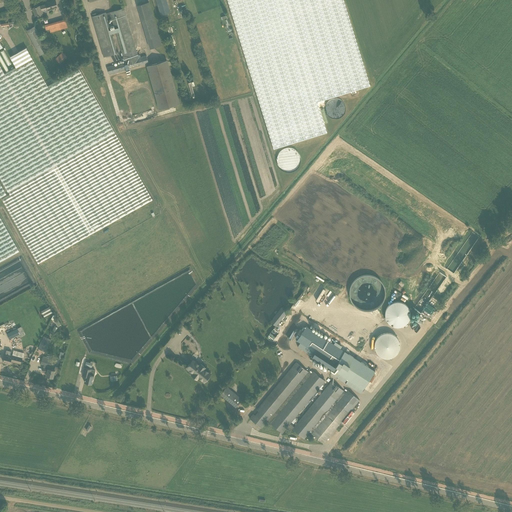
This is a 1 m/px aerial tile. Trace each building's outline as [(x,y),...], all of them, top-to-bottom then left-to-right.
[(47,11),(58,8),(55,0),(54,0),(45,3),(45,4),(39,6),(39,5),(33,7),(35,15),(43,13),(42,10),(47,9),(47,11)] [(166,0),(156,0),(160,14),(170,11),(166,0)] [(227,0),(272,148),(325,132),(316,101),(369,86),(343,0),(227,0)] [(511,0),(453,0),(357,118),(488,225),(511,196),(511,0)] [(137,5),(147,39),(159,35),(149,2),(137,5)] [(92,14),(92,16),(91,16),(103,57),(118,53),(108,18),(111,17),(124,61),(107,67),(109,74),(148,63),(146,55),(138,57),(124,8),(106,13),(106,12),(97,14),(96,13),(92,14)] [(47,30),(49,29),(50,32),(67,27),(65,18),(45,24),(47,30)] [(40,55),(48,51),(34,26),(26,31),(40,55)] [(55,166),(4,74),(0,66),(0,48),(3,47),(0,42),(0,176),(7,190),(10,194),(2,199),(38,263),(152,200),(115,133),(55,166)] [(55,166),(115,133),(79,68),(48,86),(32,58),(26,48),(10,57),(16,67),(4,74),(55,166)] [(62,52),(55,59),(60,64),(67,57),(62,52)] [(147,66),(155,95),(159,109),(180,104),(168,60),(147,66)] [(346,111),(346,109),(346,107),(345,105),(344,103),(343,102),(341,101),(339,100),(337,99),(336,99),(334,99),(332,100),(330,101),(329,102),(328,103),(327,105),(327,107),(326,109),(327,111),(327,113),(328,114),(329,116),(330,117),(332,118),(334,118),(336,118),(338,118),(340,118),(342,117),(343,116),(344,114),(345,113),(346,111)] [(301,163),(301,160),(301,158),(300,156),(299,153),(297,151),(295,149),(293,148),(290,147),(288,147),(285,148),(283,148),(281,150),(279,151),(277,154),(276,156),(275,158),(275,161),(275,163),(276,165),(278,168),(279,170),(282,172),(284,173),(286,173),(289,173),(291,173),(293,172),(294,172),(296,171),(298,169),(299,167),(300,165),(301,163)] [(0,260),(19,250),(0,216),(0,196),(6,194),(0,182),(0,260)] [(434,277),(440,280),(439,283),(441,285),(447,275),(438,271),(434,277)] [(374,309),(383,300),(385,296),(384,285),(377,277),(370,275),(359,276),(354,280),(353,283),(351,286),(350,288),(351,298),(353,301),(353,303),(358,307),(364,309),(374,309)] [(409,303),(386,303),(386,325),(409,325),(409,303)] [(41,310),(44,316),(52,312),(49,306),(41,310)] [(312,354),(333,368),(333,369),(363,389),(375,371),(344,351),(341,349),(309,328),(297,347),(311,356),(312,354)] [(7,334),(9,340),(20,334),(17,329),(7,334)] [(382,330),(372,351),(392,360),(402,339),(382,330)] [(50,341),(43,337),(37,349),(45,352),(50,341)] [(5,354),(3,362),(10,364),(11,361),(21,364),(22,357),(23,358),(24,353),(11,350),(10,354),(10,355),(5,354)] [(53,378),(54,374),(58,375),(60,367),(55,366),(54,370),(48,369),(49,366),(51,366),(53,358),(43,356),(42,358),(41,364),(44,365),(43,368),(44,368),(43,372),(47,373),(46,376),(53,378)] [(193,359),(186,368),(204,382),(211,374),(193,359)] [(267,421),(270,424),(311,374),(308,372),(296,362),(257,410),(258,411),(254,416),(253,414),(249,418),(261,428),(267,421)] [(86,375),(84,382),(92,384),(95,370),(84,367),(83,375),(86,375)] [(270,424),(282,433),(325,381),(313,371),(311,374),(270,424)] [(329,384),(292,429),(304,439),(309,432),(311,434),(346,392),(344,391),(331,381),(329,384)] [(272,383),(264,394),(267,396),(275,385),(272,383)] [(227,387),(220,394),(236,407),(242,399),(227,387)] [(311,434),(323,443),(359,400),(347,390),(346,392),(311,434)]
